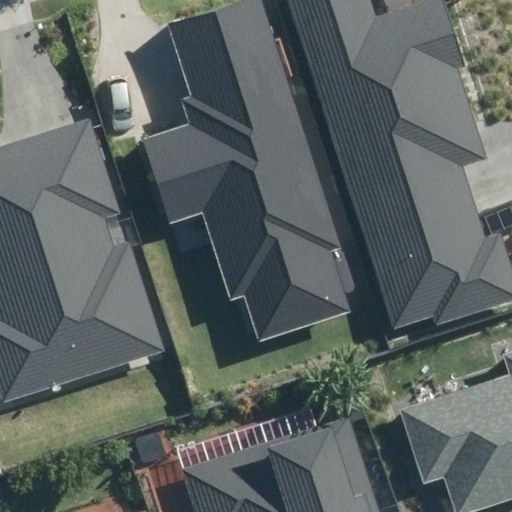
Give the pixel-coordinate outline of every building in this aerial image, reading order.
[(191,123),(145,138),(173,223),(199,214),(227,296),(242,291),(259,341),(349,311),(330,256),(346,250),(262,0),(246,0),(169,26),(193,98),(183,101),(191,123)] [(289,0),(339,161),(473,121),(436,1),(371,21),(364,0),(289,0)] [(0,398),(163,346),(130,243),(119,247),(110,218),(120,215),(90,119),(0,148),(0,398)] [(473,121),(339,161),(392,333),(511,295),(511,260),(503,232),(486,237),(464,166),(485,159),(473,121)] [(504,373),(397,408),(423,488),(444,481),(453,511),(478,511),(511,501),(511,348),(497,354),(504,373)] [(379,511),(350,417),(182,467),(196,511),(379,511)]
